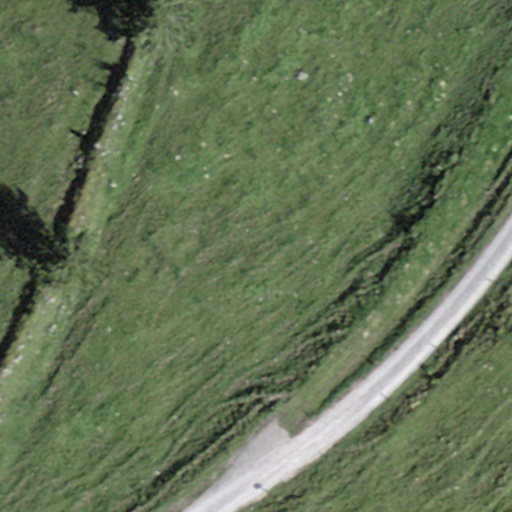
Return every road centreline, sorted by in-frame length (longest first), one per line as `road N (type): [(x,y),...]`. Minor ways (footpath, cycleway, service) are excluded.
road 1 (track): [(511,86),(446,230),(345,360),(253,458),(251,491)]
road 2 (track): [(511,236),(448,317),(337,430),(221,511)]
